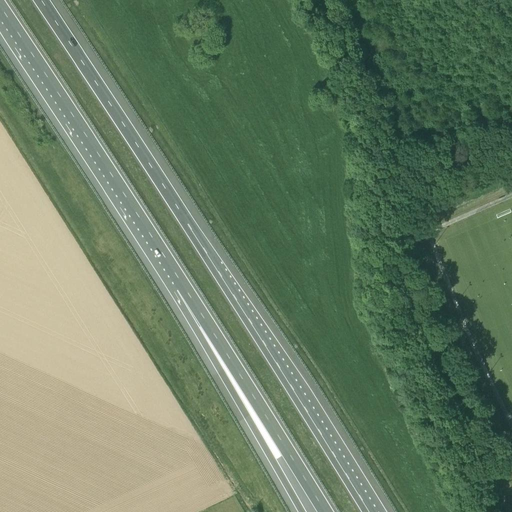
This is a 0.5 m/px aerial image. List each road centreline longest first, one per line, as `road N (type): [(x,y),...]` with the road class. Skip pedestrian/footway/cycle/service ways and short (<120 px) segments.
road 1 (motorway): [(369,511),(38,0)]
road 2 (motorway): [(0,10),(182,285)]
road 3 (motorway): [(182,285),(324,511)]
road 4 (motorway): [(182,285),(301,511)]
